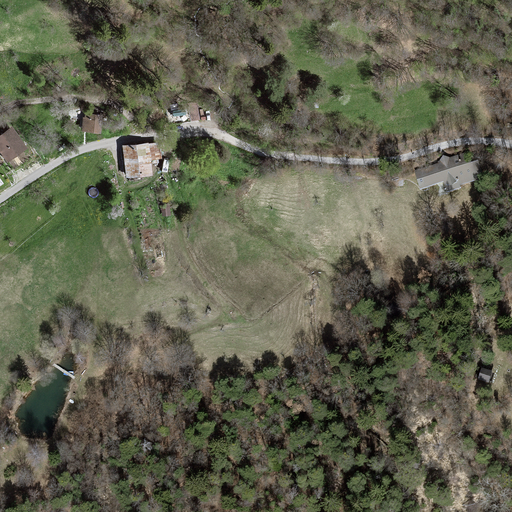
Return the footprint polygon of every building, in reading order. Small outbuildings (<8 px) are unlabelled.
[(199,116),(199,100),(190,100),(190,116),(199,116)] [(99,118),(78,116),(77,131),(97,133),(99,118)] [(7,127),(0,130),(0,164),(22,150),(7,127)] [(145,144),(119,146),(122,180),(147,177),(145,144)] [(471,153),(410,171),(417,193),(443,186),(446,195),(480,184),(471,153)] [(484,367),(479,379),(490,383),(495,372),(484,367)]
